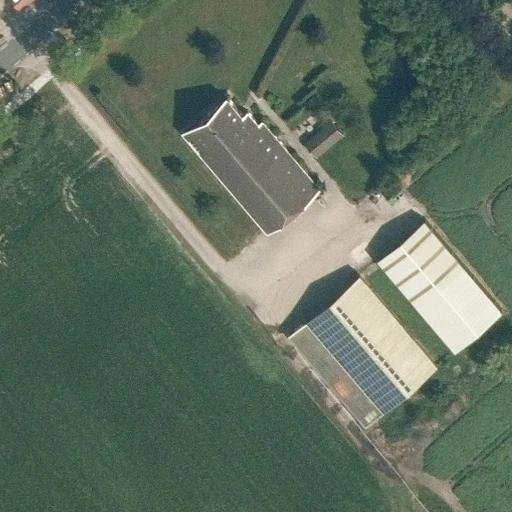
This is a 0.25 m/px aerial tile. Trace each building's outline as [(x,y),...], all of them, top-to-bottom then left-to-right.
[(11,0),(19,9),(30,0),(11,0)] [(320,188),(262,120),(259,123),(247,109),(243,113),(228,96),(184,133),(268,232),(320,188)] [(319,132),(307,143),(318,156),(330,145),(319,132)] [(424,218),(423,219),(378,258),(455,349),(500,310),(502,309),(424,218)] [(358,275),(288,334),(364,426),(435,366),(358,275)]
